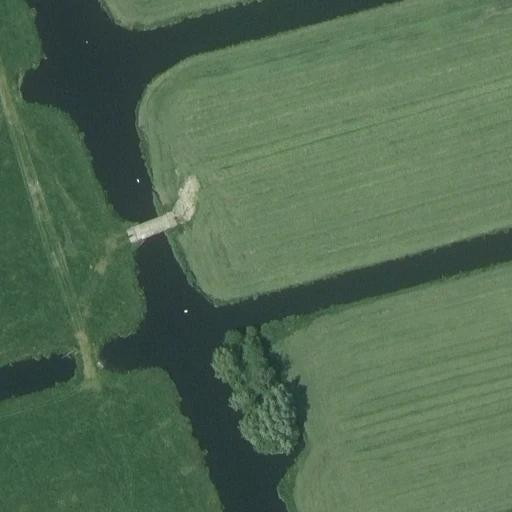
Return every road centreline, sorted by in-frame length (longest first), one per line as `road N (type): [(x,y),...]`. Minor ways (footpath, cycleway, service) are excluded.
road 1 (track): [(100,398),(0,73)]
road 2 (track): [(250,199),(124,243)]
